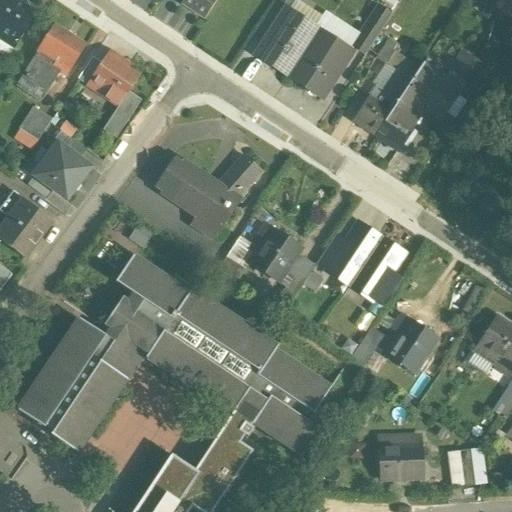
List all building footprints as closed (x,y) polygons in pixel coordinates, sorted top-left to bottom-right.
[(35,17),(8,0),(0,0),(0,46),(10,54),(35,17)] [(186,0),(182,7),(204,21),(218,0),(186,0)] [(297,0),(279,0),(279,1),(291,10),(297,0)] [(380,9),(353,49),(366,57),(392,17),(380,9)] [(320,33),(286,12),(257,57),(290,79),(320,33)] [(87,51),(54,29),(22,76),(25,78),(23,80),(28,84),(30,82),(50,96),(61,79),(66,82),(87,51)] [(353,55),(320,33),(290,79),(323,100),(353,55)] [(397,51),(387,44),(376,60),(387,67),(397,51)] [(464,54),(450,76),(459,81),(473,60),(464,54)] [(139,78),(108,58),(102,66),(91,82),(109,94),(105,99),(118,109),(129,94),(139,78)] [(102,66),(93,60),(79,81),(88,87),(91,82),(102,66)] [(486,69),(473,60),(459,81),(459,82),(462,84),(461,85),(471,92),(486,69)] [(419,70),(406,61),(399,73),(412,81),(419,70)] [(391,112),(376,136),(399,151),(421,117),(411,110),(417,102),(429,110),(445,86),(444,85),(420,69),(419,70),(412,81),(391,112)] [(398,73),(382,97),(385,99),(381,105),(391,112),(412,81),(399,73),(398,73)] [(445,86),(429,110),(437,115),(442,114),(461,85),(462,84),(459,82),(459,81),(450,76),(444,85),(445,86)] [(461,85),(442,114),(437,115),(429,110),(429,111),(429,115),(436,120),(446,115),(453,120),(472,92),(471,92),(461,85)] [(118,109),(102,133),(116,141),(142,102),(129,94),(118,109)] [(381,105),(369,97),(353,121),(376,136),(391,112),(381,105)] [(52,122),(34,109),(18,132),(37,145),(49,126),(52,122)] [(58,146),(79,162),(86,153),(61,134),(54,143),(58,146)] [(58,146),(33,178),(34,178),(53,193),(65,202),(90,170),(79,162),(58,146)] [(217,187),(181,164),(180,166),(173,162),(156,187),(162,192),(161,194),(197,218),(191,227),(214,242),(240,203),(237,201),(261,173),(244,158),(217,187)] [(34,178),(28,187),(47,201),(53,193),(34,178)] [(53,222),(15,194),(1,213),(10,220),(0,233),(0,242),(25,261),(53,222)] [(383,240),(359,225),(348,241),(327,273),(350,289),(383,240)] [(299,252),(266,230),(243,265),(277,287),(284,276),(296,257),(299,252)] [(328,271),(348,241),(338,234),(318,264),(328,271)] [(406,256),(383,240),(350,289),(373,304),(375,301),(394,272),(406,256)] [(296,257),(284,276),(291,280),(303,262),(296,257)] [(276,350),(188,292),(185,297),(130,261),(114,286),(132,298),(126,307),(120,303),(104,326),(111,330),(106,338),(79,320),(18,412),(46,431),(48,427),(55,432),(51,437),(78,454),(126,382),(118,377),(124,369),(131,373),(137,363),(130,359),(136,350),(146,357),(144,361),(231,419),(235,413),(253,425),(303,458),(320,432),(303,421),(309,412),(314,416),(330,391),(273,354),(276,350)] [(313,269),(303,262),(291,280),(287,286),(298,293),(313,269)] [(0,290),(10,277),(0,269),(0,290)] [(404,279),(394,272),(375,301),(385,307),(404,279)] [(298,293),(287,286),(276,303),(286,310),(298,293)] [(434,343),(399,319),(377,352),(412,376),(434,343)] [(511,370),(511,331),(497,321),(474,354),(508,377),(511,370)] [(370,355),(358,347),(349,360),(361,368),(370,355)] [(511,380),(491,412),(502,420),(511,404),(511,380)] [(170,456),(133,511),(189,511),(192,509),(196,511),(213,511),(252,454),(240,445),(244,439),(251,429),(253,425),(235,413),(231,419),(195,473),(170,456)] [(418,438),(378,439),(380,483),(420,481),(418,438)] [(470,452),(458,453),(463,489),(474,487),(470,452)]
